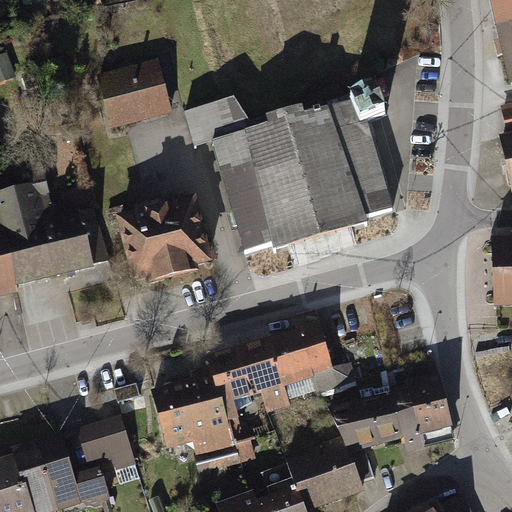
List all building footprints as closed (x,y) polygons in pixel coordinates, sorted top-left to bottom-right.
[(511,0),(494,0),(511,72),(511,0)] [(161,60),(103,77),(118,131),(177,114),(161,60)] [(194,142),(221,134),(223,141),(213,144),(214,147),(217,146),(247,251),(245,253),(248,256),(250,254),(273,247),(275,255),(279,254),(278,249),(366,224),(367,228),(370,227),(368,220),(394,211),(385,185),(388,184),(385,170),(382,171),(368,122),(387,116),(376,89),(351,100),(352,103),(322,112),(320,110),(316,112),(315,114),(305,117),(302,109),(252,126),(235,99),(186,114),(194,142)] [(38,223),(49,220),(36,184),(0,195),(0,217),(20,282),(51,273),(38,223)] [(38,223),(51,273),(108,260),(89,197),(70,203),(73,214),(49,220),(38,223)] [(194,198),(118,218),(133,278),(150,273),(152,281),(198,269),(196,263),(210,259),(194,198)] [(0,290),(20,282),(0,217),(0,290)] [(272,337),(285,383),(319,374),(335,369),(322,323),(272,337)] [(285,383),(272,337),(214,354),(217,364),(228,402),(265,392),(270,409),(291,403),(285,383)] [(228,402),(217,364),(199,369),(200,376),(156,389),(172,446),(202,437),(208,456),(241,447),(228,402)] [(353,364),(335,369),(319,374),(324,392),(358,382),(353,364)] [(410,390),(423,444),(455,437),(441,377),(409,385),(410,390)] [(423,444),(410,390),(392,395),(403,438),(405,449),(423,444)] [(403,438),(392,395),(335,407),(349,443),(352,450),(403,438)] [(119,413),(80,426),(92,462),(114,455),(118,467),(136,461),(119,413)] [(39,438),(63,507),(89,498),(91,504),(112,497),(101,466),(77,474),(62,430),(39,438)] [(46,511),(63,507),(39,438),(16,445),(18,452),(0,457),(0,511),(24,511),(34,509),(35,511),(46,511)] [(320,453),(337,500),(366,489),(352,450),(349,443),(320,453)] [(337,500),(320,453),(289,464),(306,511),(337,500)] [(306,511),(289,464),(264,473),(269,487),(219,505),(221,511),(306,511)] [(453,511),(448,502),(431,511),(453,511)]
